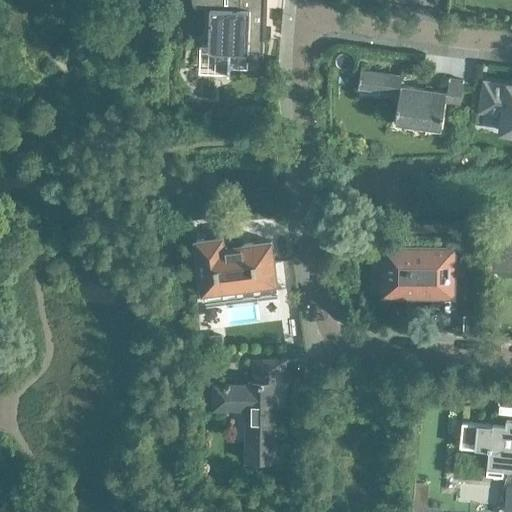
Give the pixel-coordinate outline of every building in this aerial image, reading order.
[(262,14),(265,14),(265,0),(193,0),(193,1),(194,2),(194,3),(195,5),(196,6),(197,7),(200,8),(201,8),(203,8),(205,8),(207,8),(211,8),(209,46),(209,47),(210,48),(211,49),(211,50),(212,51),(213,51),(214,52),(248,53),(248,61),(263,61),(264,40),(267,40),(267,39),(264,39),(265,25),(262,25),(262,14)] [(401,93),(399,103),(398,110),(395,110),(395,119),(397,119),(396,121),(443,128),(446,105),(461,107),(464,80),(450,78),(448,92),(401,85),(404,69),(402,69),(401,75),(363,70),(364,64),(362,64),(359,87),(401,93)] [(511,85),(511,86),(510,86),(510,87),(486,83),(482,109),(493,110),(493,107),(506,109),(503,130),(511,131),(511,85)] [(362,244),(363,234),(352,234),(351,243),(362,244)] [(278,287),(275,260),(272,240),(225,246),(223,236),(197,239),(205,302),(279,293),(278,287)] [(453,292),(454,246),(441,246),(441,236),(404,236),(404,246),(378,246),(378,278),(387,278),(387,277),(409,278),(408,284),(410,284),(410,283),(439,284),(439,292),(453,292)] [(221,335),(203,337),(204,348),(223,345),(221,345),(220,341),(222,341),(221,335)] [(218,370),(219,355),(203,354),(203,370),(218,370)] [(274,374),(285,374),(285,360),(255,360),(255,382),(249,382),(249,385),(216,385),(216,406),(248,407),(248,413),(253,413),(253,442),(248,442),(248,459),(278,460),(278,442),(274,442),(274,411),(276,411),(276,381),(274,381),(274,374)] [(511,418),(508,418),(506,427),(494,426),(494,425),(463,422),(461,445),(489,448),(489,450),(491,450),(490,457),(491,458),(491,459),(492,460),(492,461),(493,462),(494,462),(496,463),(498,463),(499,462),(500,462),(502,461),(502,460),(503,460),(502,467),(511,467),(511,418)]
